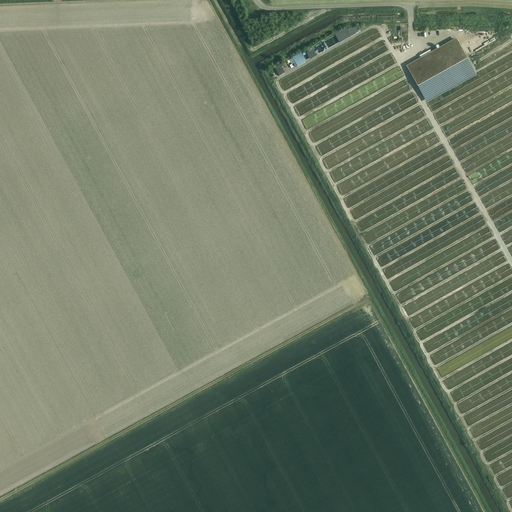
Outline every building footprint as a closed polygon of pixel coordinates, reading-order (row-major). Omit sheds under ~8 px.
[(346,28),(334,35),(339,43),(350,37),(356,34),(352,28),(349,28),(346,30),(346,28)] [(455,40),(406,67),(417,87),(466,60),(455,40)] [(313,49),(307,53),(310,58),(310,59),(317,55),(313,49)] [(300,53),(292,58),(295,63),(297,67),(305,62),(304,61),(300,53)] [(280,65),(275,68),(277,72),(279,76),(285,73),(280,65)]
